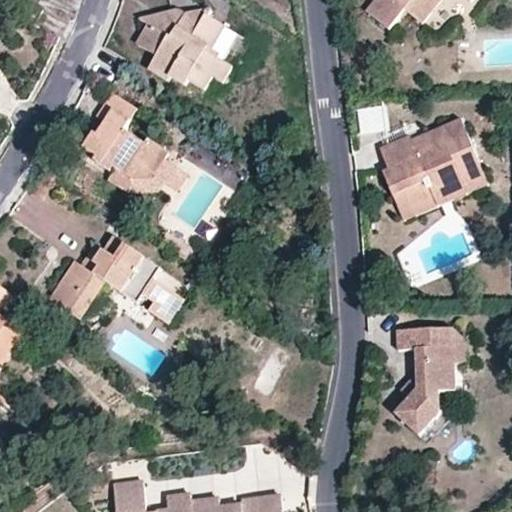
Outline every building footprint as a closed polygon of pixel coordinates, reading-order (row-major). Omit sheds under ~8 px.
[(378,0),(368,13),(389,30),(405,12),(422,23),(440,0),(467,0),(471,3),(472,0),(378,0)] [(215,57),(230,31),(210,18),(214,10),(188,14),(180,9),(175,10),(162,33),(148,26),(137,45),(157,58),(153,64),(172,76),(170,78),(186,87),(189,82),(206,92),(215,79),(224,84),(233,69),(219,61),(215,57)] [(138,20),(148,26),(162,33),(175,10),(138,20)] [(235,34),(230,31),(215,57),(219,61),(235,34)] [(168,83),(170,78),(172,76),(153,64),(149,71),(168,83)] [(155,176),(170,155),(149,142),(147,145),(125,132),(138,113),(114,97),(99,118),(106,122),(96,135),(95,133),(85,150),(97,158),(96,162),(113,174),(117,171),(128,179),(138,165),(155,176)] [(464,123),(427,137),(433,154),(419,159),(413,142),(412,140),(383,150),(391,172),(385,174),(394,199),(407,194),(413,210),(438,201),(436,195),(484,177),(464,123)] [(427,137),(413,142),(419,159),(433,154),(427,137)] [(490,190),(484,177),(436,195),(438,201),(413,210),(407,194),(394,199),(404,223),(490,190)] [(170,326),(186,302),(156,281),(162,272),(115,239),(104,253),(90,272),(82,266),(81,267),(75,263),(50,301),(82,321),(107,286),(139,306),(145,298),(155,306),(150,313),(170,326)] [(178,242),(170,254),(191,268),(199,256),(178,242)] [(96,246),(82,266),(90,272),(104,253),(96,246)] [(186,302),(193,293),(162,272),(156,281),(186,302)] [(0,308),(4,311),(14,299),(0,287),(0,308)] [(11,318),(22,306),(14,299),(4,311),(11,318)] [(12,352),(24,336),(0,317),(0,365),(2,367),(13,353),(12,352)] [(459,364),(458,328),(402,330),(402,351),(421,349),(422,370),(423,389),(415,399),(402,415),(427,437),(448,411),(446,410),(436,401),(444,391),(445,391),(461,390),(459,364)] [(473,363),(472,340),(458,328),(459,364),(473,363)] [(423,389),(422,370),(405,391),(415,399),(423,389)] [(436,401),(446,410),(445,391),(444,391),(436,401)] [(148,511),(145,485),(115,489),(117,511),(148,511)] [(284,511),(283,498),(243,503),(244,508),(222,510),(221,502),(193,505),(192,498),(169,501),(169,511),(284,511)]
